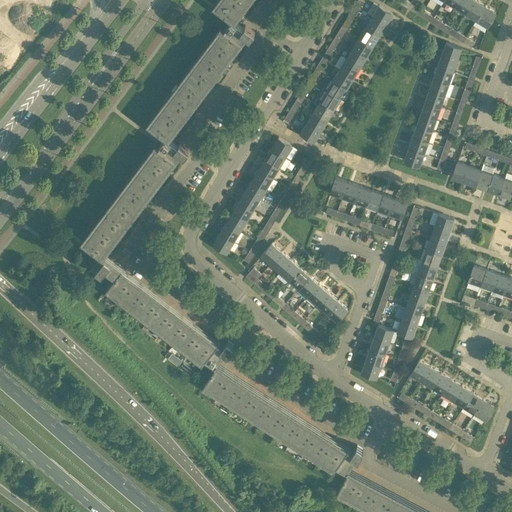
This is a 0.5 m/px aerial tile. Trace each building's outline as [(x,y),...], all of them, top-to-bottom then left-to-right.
[(147,123),(165,137),(166,137),(167,138),(246,34),(250,38),(255,32),(245,24),(243,27),(233,20),(248,0),(220,0),(216,6),(214,4),(213,5),(232,19),(225,29),(220,26),(220,27),(222,28),(150,124),(147,122),(147,123)] [(357,0),(354,5),(359,8),(364,1),(362,0),(357,0)] [(473,0),(458,0),(455,6),(466,13),(473,0)] [(485,5),(476,0),(473,0),(466,13),(476,19),(485,5)] [(387,23),(393,13),(379,4),(373,15),(387,23)] [(349,13),(355,16),(359,8),(354,5),(349,13)] [(411,10),(420,15),(423,10),(415,5),(411,10)] [(496,12),(485,5),(476,19),(487,26),(496,12)] [(429,20),(432,15),(423,10),(420,15),(429,20)] [(373,15),(366,25),(380,34),(387,23),(373,15)] [(347,16),(342,25),(347,28),(352,20),(347,16)] [(433,23),(441,28),(445,23),(436,18),(433,23)] [(450,34),(453,28),(445,23),(441,28),(450,34)] [(336,34),(341,37),(347,28),(342,25),(336,34)] [(366,25),(360,36),(374,45),(380,34),(366,25)] [(454,36),(463,41),(466,36),(457,31),(454,36)] [(360,36),(353,47),(367,55),(374,45),(360,36)] [(463,41),(471,47),(475,42),(466,36),(463,41)] [(334,37),(329,46),(334,49),(339,41),(334,37)] [(445,42),(441,54),(457,60),(461,47),(445,42)] [(323,55),(328,58),(334,49),(329,46),(323,55)] [(353,47),(347,57),(360,66),(367,55),(353,47)] [(441,54),(437,66),(453,71),(457,60),(441,54)] [(473,65),(479,67),(482,57),(476,55),(473,65)] [(347,57),(340,68),(354,77),(360,66),(347,57)] [(321,59),(316,67),(321,70),(326,62),(321,59)] [(475,76),(479,67),(473,65),(469,74),(475,76)] [(437,66),(433,78),(449,83),(453,71),(437,66)] [(311,76),(316,79),(321,70),(316,67),(311,76)] [(340,68),(333,79),(347,87),(354,77),(340,68)] [(433,78),(429,89),(445,95),(445,94),(450,96),(454,85),(449,83),(433,78)] [(333,79),(327,89),(341,98),(347,87),(333,79)] [(468,79),(464,88),(470,90),(474,81),(468,79)] [(308,92),(313,83),(308,80),(303,89),(308,92)] [(467,100),(470,90),(464,88),(461,98),(467,100)] [(302,100),(308,92),(303,89),(297,97),(302,100)] [(321,99),(320,100),(334,108),(341,98),(327,89),(321,99)] [(429,89),(425,101),(441,106),(445,95),(429,89)] [(318,104),(314,110),(328,119),(334,108),(320,100),(321,99),(317,97),(314,102),(318,104)] [(295,101),(290,110),(295,113),(300,104),(295,101)] [(425,101),(421,113),(437,118),(441,106),(425,101)] [(460,102),(456,111),(462,114),(465,104),(460,102)] [(290,110),(284,119),(289,122),(295,113),(290,110)] [(314,110),(307,121),(321,130),(328,119),(314,110)] [(459,123),(462,114),(456,111),(453,121),(459,123)] [(421,113),(417,125),(433,130),(437,118),(421,113)] [(301,132),(315,140),(321,130),(307,121),(301,132)] [(417,125),(413,136),(429,142),(433,130),(417,125)] [(451,125),(448,135),(454,137),(457,127),(451,125)] [(450,147),(454,137),(448,135),(445,145),(450,147)] [(279,136),(272,147),(286,156),(291,159),(298,148),(293,145),(279,136)] [(413,136),(409,148),(424,153),(429,142),(413,136)] [(81,240),(81,241),(104,259),(96,270),(102,275),(106,270),(115,277),(115,278),(106,290),(106,291),(108,289),(203,361),(201,363),(202,364),(205,360),(209,362),(211,364),(214,366),(202,386),(203,386),(204,384),(334,468),(333,470),(334,471),(336,467),(341,469),(346,471),(347,472),(348,472),(348,471),(350,468),(355,457),(358,459),(364,448),(357,444),(353,450),(348,447),(218,363),(225,353),(227,355),(234,344),(227,340),(223,345),(219,342),(123,267),(111,258),(106,254),(182,154),(184,156),(189,150),(180,142),(178,145),(167,138),(166,137),(165,137),(162,142),(158,147),(155,144),(154,144),(156,146),(83,242),(81,240)] [(474,151),(477,145),(467,141),(465,147),(474,151)] [(486,148),(477,145),(474,151),(484,154),(486,148)] [(272,147),(265,158),(279,167),(286,156),(272,147)] [(424,153),(409,148),(405,160),(420,165),(424,153)] [(446,160),(449,151),(443,149),(440,158),(446,160)] [(498,159),(500,153),(491,150),(489,155),(498,159)] [(510,156),(500,153),(498,159),(508,162),(510,156)] [(302,165),(307,168),(312,160),(307,157),(302,165)] [(265,158),(259,168),(273,177),(279,167),(265,158)] [(442,170),(446,160),(440,158),(436,168),(442,170)] [(458,161),(452,176),(464,181),(470,165),(458,161)] [(481,169),(476,185),(487,189),(493,174),(495,168),(483,163),(481,169)] [(296,174),(301,177),(307,168),(302,165),(296,174)] [(464,181),(476,185),(481,169),(470,165),(464,181)] [(252,179),(266,188),(273,177),(259,168),(252,179)] [(487,189),(499,193),(505,178),(493,174),(487,189)] [(343,196),(348,181),(336,176),(331,192),(343,196)] [(288,187),(294,190),(299,181),(294,178),(288,187)] [(511,197),(511,193),(511,180),(505,178),(499,193),(511,197)] [(252,179),(246,190),(260,198),(266,188),(252,179)] [(355,200),(360,185),(348,181),(343,196),(355,200)] [(366,204),(372,189),(360,185),(355,200),(366,204)] [(288,199),(294,190),(288,187),(283,195),(288,199)] [(378,208),(384,193),(372,189),(366,204),(378,208)] [(239,200),(253,209),(260,198),(246,190),(239,200)] [(390,213),(395,197),(384,193),(378,208),(390,213)] [(390,213),(402,217),(407,202),(395,197),(390,213)] [(275,208),(281,211),(286,202),(281,199),(275,208)] [(239,200),(233,211),(247,219),(253,209),(239,200)] [(336,216),(338,210),(328,206),(326,212),(336,216)] [(410,216),(416,217),(419,208),(414,206),(410,216)] [(275,220),(281,211),(275,208),(270,217),(275,220)] [(345,219),(347,213),(338,210),(336,216),(345,219)] [(226,221),(240,230),(247,219),(233,211),(226,221)] [(435,225),(450,230),(455,218),(439,213),(435,225)] [(349,221),(359,224),(361,218),(352,215),(349,221)] [(407,225),(412,227),(416,217),(410,216),(407,225)] [(369,227),(371,222),(361,218),(359,224),(369,227)] [(262,229),(268,232),(273,223),(268,220),(262,229)] [(226,221),(220,232),(233,240),(240,230),(226,221)] [(373,229),(382,232),(385,227),(375,223),(373,229)] [(431,236),(446,242),(450,230),(435,225),(431,236)] [(382,232),(392,236),(394,230),(385,227),(382,232)] [(262,241),(268,232),(262,229),(257,238),(262,241)] [(402,239),(408,241),(411,231),(405,230),(402,239)] [(227,251),(233,240),(220,232),(213,243),(227,251)] [(427,248),(442,254),(446,242),(431,236),(427,248)] [(399,249),(404,250),(408,241),(402,239),(399,249)] [(260,244),(255,241),(249,250),(255,253),(260,244)] [(271,263),(282,251),(272,242),(261,254),(271,263)] [(423,260),(438,265),(442,254),(427,248),(423,260)] [(249,262),(255,253),(249,250),(244,259),(249,262)] [(291,259),(282,251),(271,263),(280,271),(291,259)] [(394,262),(399,264),(403,255),(397,253),(394,262)] [(280,271),(277,275),(286,284),(290,279),(300,267),(291,259),(280,271)] [(418,271),(434,277),(438,265),(423,260),(418,271)] [(390,272),(396,274),(399,264),(394,262),(390,272)] [(481,284),(486,269),(474,265),(469,280),(481,284)] [(254,266),(250,271),(258,278),(262,273),(254,266)] [(290,279),(286,284),(295,292),(299,287),(310,275),(300,267),(290,279)] [(493,288),(498,273),(486,269),(481,284),(493,288)] [(250,271),(246,275),(254,282),(258,278),(250,271)] [(418,271),(414,283),(429,289),(434,277),(418,271)] [(504,292),(510,277),(498,273),(493,288),(504,292)] [(319,283),(310,275),(299,287),(308,296),(319,283)] [(385,286),(391,288),(394,278),(389,276),(385,286)] [(263,290),(267,286),(258,278),(254,282),(263,290)] [(407,281),(403,292),(410,295),(425,300),(429,289),(414,283),(408,281),(407,281)] [(328,291),(319,283),(308,296),(318,304),(328,291)] [(382,296),(388,297),(391,288),(385,286),(382,296)] [(265,292),(272,299),(277,294),(269,287),(265,292)] [(338,300),(328,291),(318,304),(327,312),(338,300)] [(277,294),(272,299),(280,305),(284,301),(277,294)] [(462,299),(471,303),(473,297),(464,294),(462,299)] [(406,307),(421,312),(425,300),(410,295),(406,307)] [(476,304),(485,308),(487,302),(478,298),(476,304)] [(347,308),(338,300),(327,312),(337,320),(347,308)] [(377,309),(383,311),(386,302),(381,300),(377,309)] [(495,311),(497,305),(487,302),(485,308),(495,311)] [(283,308),(291,315),(295,310),(288,304),(283,308)] [(398,304),(394,315),(402,318),(417,324),(421,312),(406,307),(398,304)] [(499,313),(509,316),(511,310),(501,307),(499,313)] [(377,309),(374,319),(379,321),(383,311),(377,309)] [(295,310),(291,315),(299,322),(303,317),(295,310)] [(397,330),(413,336),(417,324),(402,318),(397,330)] [(302,324),(310,331),(314,326),(306,320),(302,324)] [(378,324),(374,336),(389,341),(394,329),(378,324)] [(322,333),(314,326),(310,331),(318,338),(322,333)] [(370,347),(385,353),(389,341),(374,336),(370,347)] [(402,345),(408,347),(411,338),(406,336),(402,345)] [(399,355),(405,357),(408,347),(402,345),(399,355)] [(370,347),(365,359),(381,365),(385,353),(370,347)] [(182,360),(177,356),(173,362),(178,365),(182,360)] [(361,371),(377,377),(381,365),(365,359),(361,371)] [(394,369),(400,371),(403,362),(397,359),(394,369)] [(430,366),(419,359),(411,373),(422,380),(430,366)] [(192,376),(196,371),(189,365),(185,371),(192,376)] [(441,372),(430,366),(422,380),(432,386),(441,372)] [(391,379),(396,381),(400,371),(394,369),(391,379)] [(443,393),(451,379),(441,372),(432,386),(443,393)] [(462,385),(451,379),(443,393),(454,399),(462,385)] [(464,406),(473,392),(462,385),(454,399),(464,406)] [(408,402),(411,397),(407,395),(402,392),(401,394),(399,397),(408,402)] [(483,398),(473,392),(464,406),(475,412),(483,398)] [(420,403),(411,397),(408,402),(417,408),(420,403)] [(486,419),(494,405),(483,398),(475,412),(486,419)] [(429,415),(432,410),(423,405),(420,410),(429,415)] [(438,421),(441,415),(432,410),(429,415),(438,421)] [(450,428),(453,423),(444,418),(441,423),(450,428)] [(458,433),(461,428),(453,423),(450,428),(458,433)] [(474,436),(465,430),(462,436),(471,441),(474,436)] [(338,489),(336,493),(337,494),(338,491),(376,511),(431,511),(350,468),(348,471),(348,472),(347,472),(338,489)]
